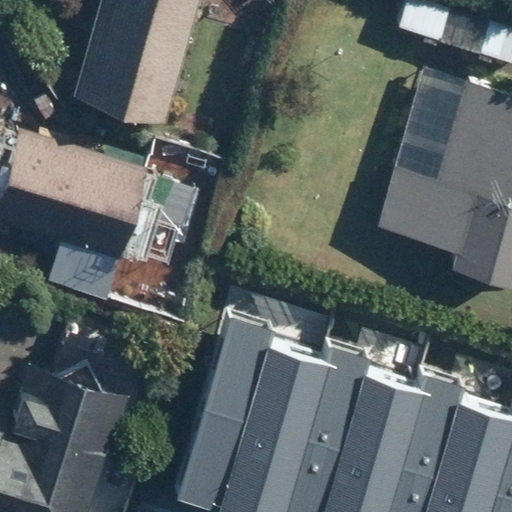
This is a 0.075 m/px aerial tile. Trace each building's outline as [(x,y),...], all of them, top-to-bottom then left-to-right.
[(101,0),(77,82),(172,110),(201,0),(101,0)] [(511,15),(461,0),(399,0),(393,19),(511,55),(511,15)] [(511,77),(423,53),(380,211),(464,234),(459,252),(511,266),(511,77)] [(160,155),(23,113),(0,187),(0,207),(132,247),(160,155)] [(511,511),(511,380),(234,296),(181,469),(325,511),(511,511)] [(97,511),(138,376),(42,347),(24,405),(0,398),(0,511),(97,511)]
